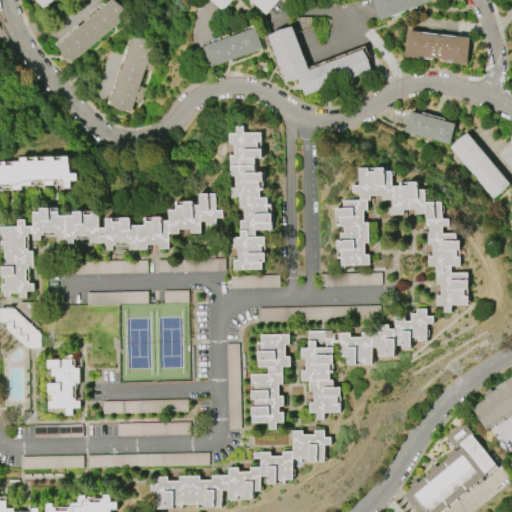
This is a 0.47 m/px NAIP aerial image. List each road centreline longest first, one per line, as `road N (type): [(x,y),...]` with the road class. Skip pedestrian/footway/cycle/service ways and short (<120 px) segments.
road 1 (residential): [(511,109),(427,85),(330,126),(233,86),(201,94),(162,129),(127,138),(92,122),(53,87),(19,37),(6,0)]
road 2 (residential): [(0,437),(18,449),(200,444),(219,430),(211,284),(51,284)]
road 3 (residential): [(363,511),(431,417),(511,353)]
road 4 (residential): [(288,107),(293,297)]
road 5 (residential): [(310,296),(306,118)]
road 6 (residential): [(216,299),(387,293)]
